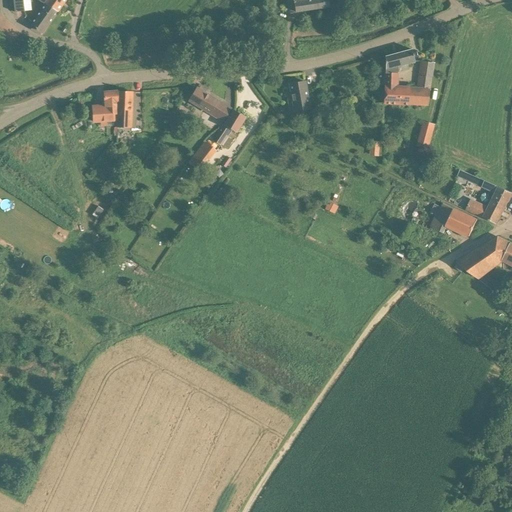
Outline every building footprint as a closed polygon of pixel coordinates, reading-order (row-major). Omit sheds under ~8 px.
[(12,0),(14,12),(24,11),(22,0),(12,0)] [(56,12),(64,0),(47,0),(46,3),(45,3),(45,4),(56,12)] [(293,0),(294,10),(329,5),(327,0),(293,0)] [(56,12),(45,4),(30,24),(42,33),(56,12)] [(397,73),(397,67),(415,63),(411,49),(385,56),(385,69),(384,86),(397,87),(398,73),(397,73)] [(430,88),(433,63),(421,61),(417,88),(430,88)] [(289,85),(291,93),(285,95),(288,113),(300,111),(301,120),(310,118),(308,110),(309,109),(304,82),(289,85)] [(430,88),(417,88),(397,87),(384,86),(383,103),(427,105),(430,88)] [(215,114),(221,103),(196,89),(190,100),(215,114)] [(94,123),(114,120),(114,114),(116,114),(116,107),(118,91),(104,93),(105,103),(105,105),(104,105),(104,108),(92,109),(94,123)] [(130,128),(131,92),(118,91),(116,107),(116,114),(116,128),(117,128),(117,133),(121,134),(121,128),(130,128)] [(244,117),(232,111),(220,131),(227,135),(231,129),(235,132),(244,117)] [(427,148),(433,122),(422,119),(415,145),(427,148)] [(220,145),(227,135),(220,131),(219,130),(213,140),(211,139),(207,145),(215,151),(219,145),(220,145)] [(187,163),(199,172),(215,152),(215,151),(207,145),(203,142),(187,163)] [(369,148),(369,156),(378,157),(379,148),(369,148)] [(226,168),(231,160),(227,157),(221,165),(226,168)] [(460,170),(457,177),(482,187),(484,181),(460,170)] [(497,187),(484,181),(482,187),(495,193),(497,187)] [(496,224),(506,204),(508,199),(511,193),(497,187),(495,193),(492,198),(488,207),(471,199),(466,210),(484,219),(484,218),(496,224)] [(328,202),(326,210),(336,213),(338,204),(328,202)] [(469,236),(477,220),(443,204),(433,226),(432,228),(444,233),(447,226),(469,236)] [(509,243),(498,238),(458,263),(479,280),(502,262),(511,266),(511,244),(509,243)] [(461,272),(464,269),(458,263),(455,267),(461,272)]
